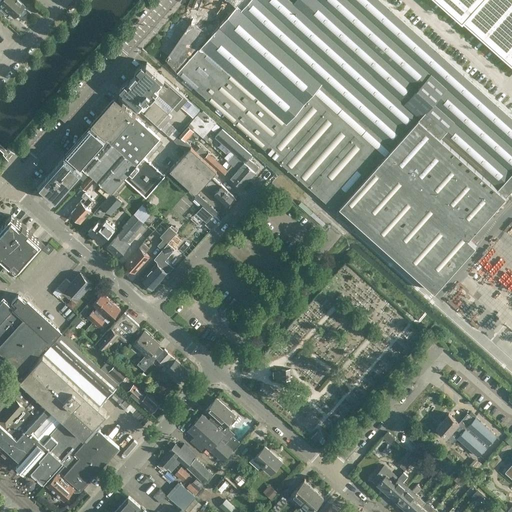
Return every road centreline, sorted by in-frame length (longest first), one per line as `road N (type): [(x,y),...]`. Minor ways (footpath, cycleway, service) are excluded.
road 1 (tertiary): [(3,182),(168,0)]
road 2 (residential): [(150,311),(3,182)]
road 3 (residential): [(88,511),(215,369)]
road 4 (residential): [(150,311),(270,174)]
road 5 (unclassified): [(215,369),(336,234)]
road 6 (residential): [(329,470),(436,349)]
road 7 (residential): [(329,470),(215,369)]
